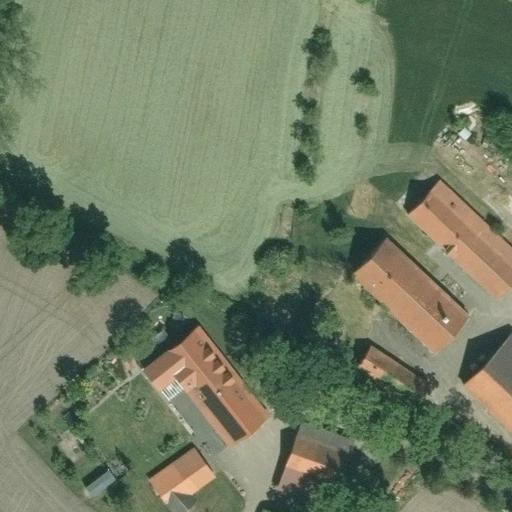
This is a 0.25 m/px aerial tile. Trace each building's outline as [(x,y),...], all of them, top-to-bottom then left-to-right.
[(511,246),(446,180),(413,211),(497,295),(511,280),(511,246)] [(392,234),(359,267),(438,346),(471,313),(392,234)] [(228,367),(198,329),(144,371),(167,400),(184,387),(191,396),(228,367)] [(511,341),(469,384),(511,427),(511,341)] [(435,382),(374,342),(360,364),(420,404),(435,382)] [(267,416),(228,367),(191,396),(190,397),(229,446),(267,416)] [(308,419),(302,433),(354,452),(359,438),(308,419)] [(354,452),(302,433),(292,462),(351,483),(361,455),(354,452)] [(200,447),(153,481),(168,503),(172,501),(179,511),(187,511),(200,503),(192,492),(219,474),(200,447)] [(351,483),(292,462),(282,487),(341,509),(351,483)] [(113,471),(89,484),(94,492),(118,480),(113,471)]
